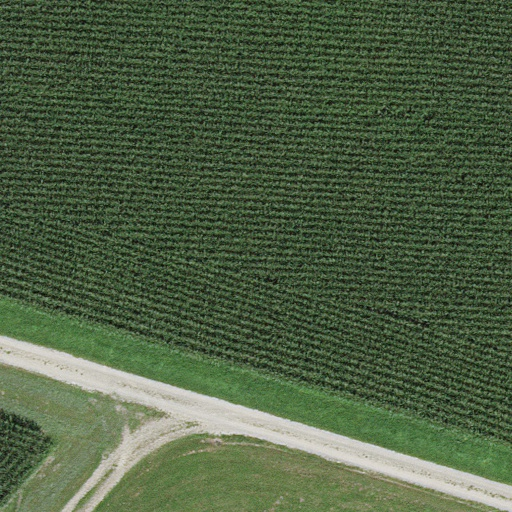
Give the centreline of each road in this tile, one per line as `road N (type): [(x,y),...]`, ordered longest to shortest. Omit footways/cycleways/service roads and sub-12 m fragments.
road 1 (unclassified): [(511,500),(0,354)]
road 2 (track): [(94,511),(188,407)]
